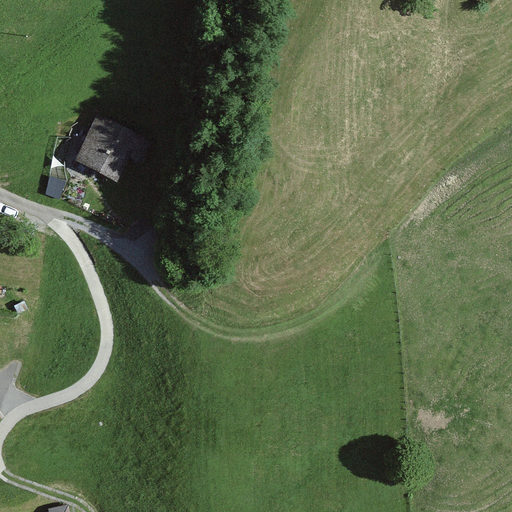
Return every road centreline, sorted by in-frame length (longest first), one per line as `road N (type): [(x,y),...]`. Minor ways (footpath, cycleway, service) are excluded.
road 1 (track): [(156,288),(190,322),(247,335),(302,330),(354,288),(450,165),(511,120)]
road 2 (track): [(43,211),(72,249),(75,288),(0,421)]
